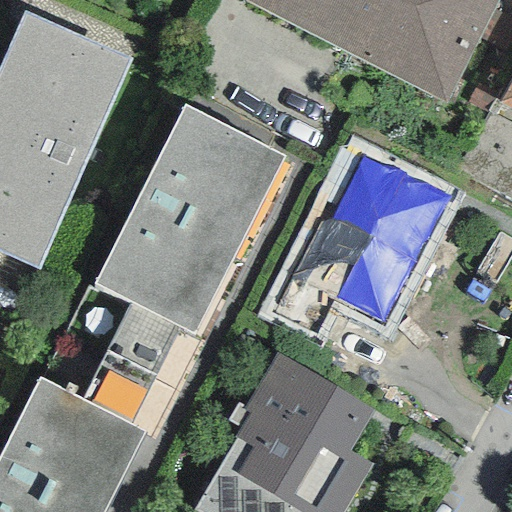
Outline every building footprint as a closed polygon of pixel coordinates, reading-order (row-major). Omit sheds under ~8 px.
[(238,0),(343,53),(369,0),(238,0)] [(498,0),(369,0),(343,53),(444,103),(498,0)] [(128,59),(23,12),(0,65),(0,252),(36,268),(128,59)] [(511,80),(499,105),(511,112),(511,80)] [(283,157),(184,105),(94,284),(192,335),(283,157)] [(460,200),(355,148),(271,316),(326,343),(345,305),(396,330),(460,200)] [(235,438),(192,510),(194,511),(348,511),(377,464),(353,451),(378,410),(275,349),(241,406),(238,410),(246,414),(238,428),(233,437),(235,438)] [(105,511),(144,431),(38,377),(0,453),(0,511),(105,511)] [(238,410),(241,406),(236,403),(226,421),(238,428),(246,414),(238,410)]
